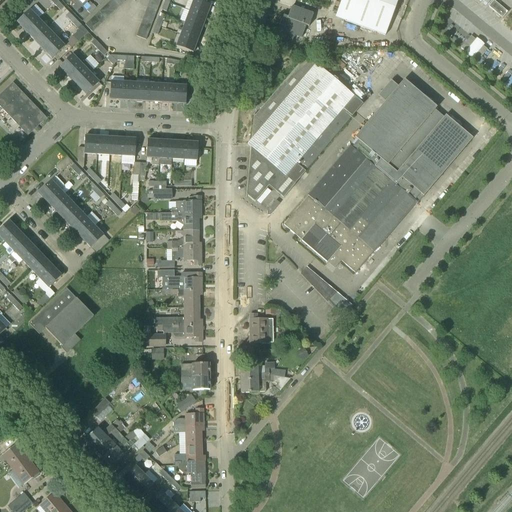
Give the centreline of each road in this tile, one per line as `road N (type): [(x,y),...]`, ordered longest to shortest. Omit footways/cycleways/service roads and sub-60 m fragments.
road 1 (residential): [(227,457),(226,127)]
road 2 (residential): [(133,511),(0,378)]
road 3 (residential): [(511,123),(416,44),(424,0)]
road 4 (residential): [(511,164),(410,283)]
road 5 (residential): [(226,127),(72,117)]
road 6 (unclassified): [(316,354),(227,457)]
road 7 (residential): [(226,127),(266,0)]
